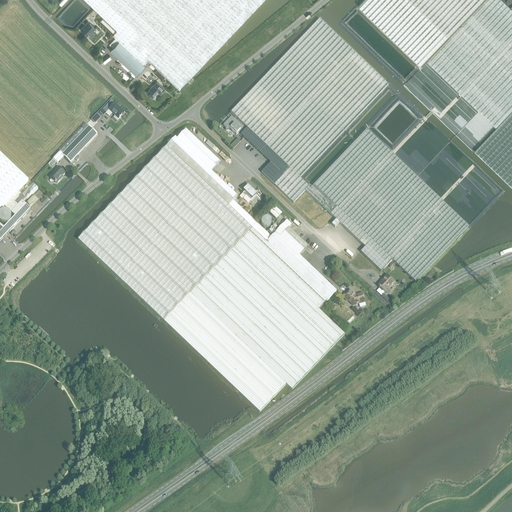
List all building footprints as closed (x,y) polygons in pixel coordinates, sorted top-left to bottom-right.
[(85,0),(117,30),(112,35),(115,38),(119,41),(145,66),(149,62),(150,62),(179,89),(200,67),(237,28),(243,22),(263,0),(85,0)] [(364,0),(359,6),(419,64),(420,65),(448,37),(483,0),(364,0)] [(511,9),(510,7),(502,0),(485,0),(427,61),(496,127),(511,109),(511,9)] [(388,85),(357,55),(320,20),(231,112),(236,117),(247,128),(291,169),(275,186),(293,203),(305,191),(306,192),(310,188),(299,178),(341,134),(388,85)] [(96,28),(88,21),(81,29),(87,35),(88,34),(91,38),(95,34),(92,32),(96,28)] [(110,51),(136,76),(145,66),(119,41),(117,44),(113,48),(110,51)] [(154,73),(161,81),(164,77),(157,70),(154,73)] [(157,82),(147,92),(152,98),(158,92),(160,94),(165,89),(157,82)] [(116,106),(114,104),(111,101),(103,110),(106,112),(109,110),(113,114),(113,113),(115,115),(114,117),(117,120),(122,116),(121,115),(124,112),(117,105),(116,106)] [(511,112),(475,151),(511,186),(511,112)] [(231,130),(231,131),(233,133),(234,133),(236,135),(243,128),(232,117),(223,126),(226,128),(225,128),(225,129),(226,130),(226,131),(228,131),(230,129),(231,130)] [(97,135),(91,129),(88,127),(62,155),(64,157),(70,163),(83,150),(97,135)] [(247,128),(241,135),(270,163),(261,173),(275,186),(291,169),(247,128)] [(212,172),(220,163),(185,130),(177,139),(212,172)] [(306,192),(336,220),(331,225),(335,228),(339,223),(365,248),(360,253),(381,272),(392,261),(415,283),(418,279),(468,227),(418,179),(367,130),(311,189),(310,188),(306,192)] [(175,137),(78,240),(163,321),(243,236),(256,223),(254,221),(249,217),(239,208),(236,205),(233,201),(235,199),(238,196),(212,172),(177,139),(175,137)] [(0,210),(4,207),(18,192),(28,181),(0,153),(0,210)] [(58,167),(49,177),(50,178),(50,180),(53,182),(54,182),(55,183),(56,182),(57,183),(60,180),(59,179),(65,173),(58,167)] [(25,198),(22,201),(24,203),(38,189),(33,184),(22,196),(25,198)] [(243,193),(242,194),(245,196),(243,199),(248,203),(251,200),(257,194),(258,195),(259,196),(260,197),(260,196),(259,196),(258,195),(248,185),(247,185),(249,187),(243,193)] [(0,224),(0,241),(30,209),(24,203),(22,201),(25,198),(22,196),(18,192),(4,207),(15,217),(4,228),(0,224)] [(275,207),(269,213),(276,220),(282,214),(275,207)] [(253,213),(249,217),(254,221),(257,218),(253,213)] [(287,221),(275,233),(285,242),(299,256),(300,256),(308,247),(289,228),(291,225),(287,221)] [(243,236),(163,321),(163,322),(200,357),(243,398),(251,406),(256,411),(259,413),(271,400),(286,385),(289,388),(292,390),(325,355),(339,340),(345,335),(319,310),(336,291),(305,261),(299,256),(285,242),(275,233),(271,238),(256,223),(243,236)] [(385,293),(394,282),(388,276),(383,282),(382,281),(377,286),(385,293)] [(353,306),(365,302),(362,293),(356,295),(350,290),(346,295),(345,294),(342,297),(347,301),(347,300),(353,306)]
